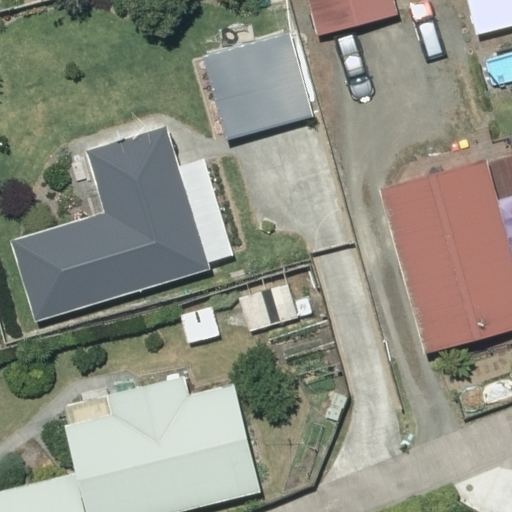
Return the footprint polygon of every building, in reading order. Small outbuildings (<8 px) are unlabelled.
[(394,0),(308,0),(319,38),(399,17),(394,0)] [(167,131),(89,154),(114,235),(18,264),(37,326),(210,274),(167,131)] [(382,193),(426,355),(511,332),(511,247),(489,164),(382,193)] [(252,333),(299,319),(288,284),(242,297),(252,333)] [(212,309),(181,318),(188,347),(220,339),(212,309)] [(66,410),(70,426),(64,428),(76,478),(0,497),(0,511),(194,511),(263,495),(236,388),(191,400),(186,380),(66,410)]
